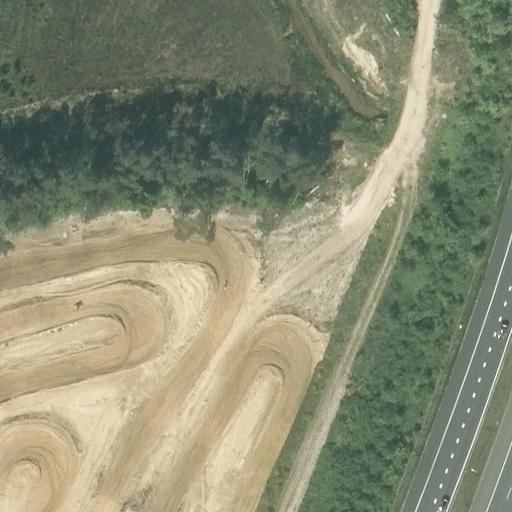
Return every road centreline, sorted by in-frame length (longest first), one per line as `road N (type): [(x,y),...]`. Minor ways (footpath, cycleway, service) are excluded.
road 1 (track): [(443,0),(279,511)]
road 2 (motorway): [(511,295),(432,511)]
